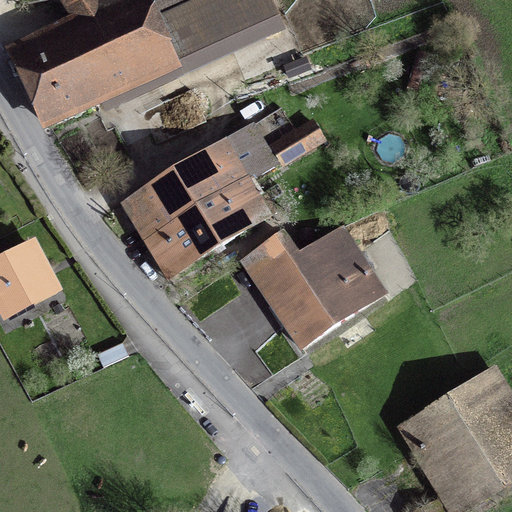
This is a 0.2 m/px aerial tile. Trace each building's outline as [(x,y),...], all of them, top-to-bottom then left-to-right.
[(14,49),(50,128),(100,105),(180,68),(148,0),(61,0),(72,22),(14,49)] [(104,114),(284,32),(269,0),(220,0),(202,9),(161,27),(180,68),(100,105),(104,114)] [(148,0),(161,27),(220,0),(148,0)] [(297,55),(274,64),(281,83),(304,74),(297,55)] [(313,123),(271,148),(282,166),(324,141),(313,123)] [(275,167),(251,127),(124,205),(170,279),(273,215),(252,181),(275,167)] [(283,234),(244,262),(302,349),(385,294),(370,271),(369,273),(341,230),(299,258),(283,234)] [(0,296),(8,312),(48,291),(39,274),(46,271),(35,249),(14,260),(8,249),(0,252),(0,296)] [(98,355),(104,368),(129,357),(123,344),(98,355)] [(472,511),(475,511),(511,490),(511,400),(493,371),(402,428),(449,511),(466,511),(471,509),(472,511)]
